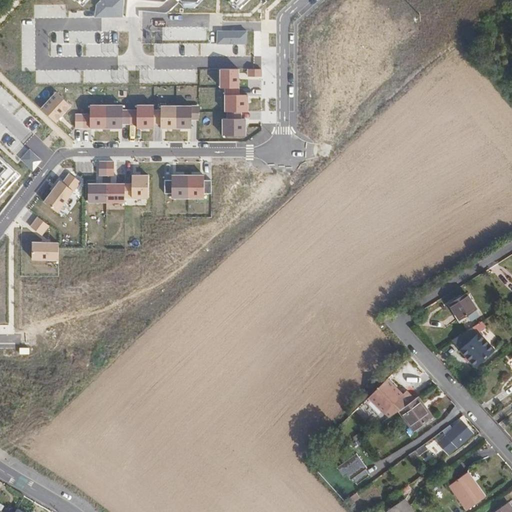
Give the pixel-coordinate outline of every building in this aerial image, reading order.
[(123,17),(123,0),(99,0),(96,3),(94,17),(123,17)] [(238,96),(238,70),(220,70),(220,89),(224,89),(224,113),(227,113),(227,120),(222,120),(222,137),(245,137),(245,120),(240,120),(240,113),(247,113),(247,96),(238,96)] [(55,93),(42,108),(58,123),(72,109),(55,93)] [(89,116),(74,116),(74,129),(122,129),(122,125),(136,125),(136,129),(153,129),(153,125),(160,125),(160,129),(191,129),(191,121),(198,121),(198,107),(160,107),(160,112),(153,112),(153,107),(136,107),(136,112),(122,112),(122,107),(89,107),(89,116)] [(0,148),(0,200),(25,168),(0,148)] [(98,163),(98,176),(113,176),(113,163),(98,163)] [(59,182),(43,203),(57,213),(80,183),(69,175),(62,184),(59,182)] [(131,185),(87,185),(87,202),(124,202),(124,199),(147,199),(147,177),(131,177),(131,185)] [(171,181),(164,181),(164,195),(171,195),(171,199),(203,199),(203,195),(210,195),(210,181),(203,181),(203,177),(171,177),(171,181)] [(37,218),(29,228),(40,236),(47,226),(37,218)] [(31,243),(31,261),(57,261),(57,243),(31,243)] [(464,294),(447,304),(457,320),(474,311),(464,294)] [(478,332),(478,333),(485,326),(481,321),(471,328),(476,334),(478,332)] [(471,328),(451,339),(475,365),(492,350),(478,333),(478,332),(476,334),(471,328)] [(401,369),(396,373),(399,378),(406,385),(411,380),(401,369)] [(403,394),(387,377),(369,395),(385,411),(403,394)] [(404,393),(410,401),(421,390),(416,383),(404,393)] [(410,401),(399,409),(413,430),(433,416),(418,395),(410,401)] [(445,434),(457,447),(471,434),(460,421),(445,434)] [(436,441),(433,437),(424,443),(428,447),(436,441)] [(352,451),(349,447),(335,456),(340,461),(336,463),(342,473),(345,471),(349,476),(352,477),(356,482),(369,474),(364,468),(366,465),(355,450),(352,451)] [(466,472),(449,484),(466,509),(483,496),(466,472)] [(412,511),(404,499),(387,511),(412,511)] [(511,511),(511,507),(508,502),(493,511),(511,511)]
